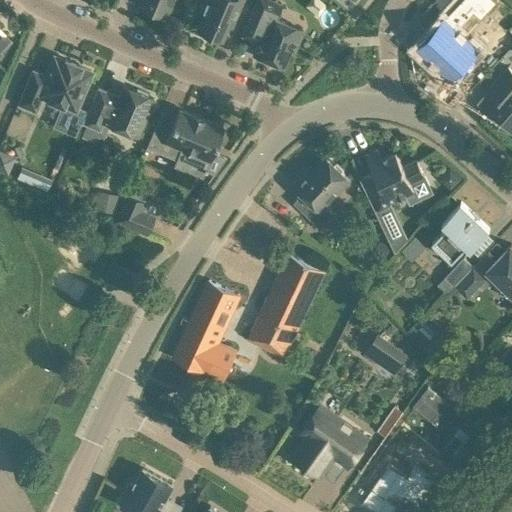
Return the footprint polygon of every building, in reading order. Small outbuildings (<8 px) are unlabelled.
[(135,0),(135,1),(165,14),(171,0),(135,0)] [(196,28),(221,38),(232,13),(235,14),(241,0),(204,0),(199,11),(203,13),(196,28)] [(253,52),(282,65),(289,49),(293,51),(302,28),(275,17),(281,4),(272,0),(256,0),(242,34),(257,41),(253,52)] [(459,0),(417,46),(450,77),(462,64),(466,68),(482,50),(458,28),(474,10),(481,17),(496,0),(459,0)] [(0,53),(1,52),(0,51),(0,47),(9,38),(0,29),(0,53)] [(467,68),(478,79),(498,60),(487,49),(467,68)] [(18,103),(36,111),(43,95),(75,108),(91,70),(80,65),(65,58),(64,59),(53,54),(44,74),(32,69),(24,87),(18,103)] [(498,99),(488,111),(509,129),(511,126),(511,68),(509,65),(488,90),(498,99)] [(107,122),(138,135),(149,110),(145,108),(150,95),(132,87),(130,93),(121,90),(119,95),(98,86),(82,123),(100,130),(104,120),(108,122),(107,122)] [(153,129),(146,146),(177,159),(174,164),(202,176),(209,158),(223,126),(203,118),(203,117),(192,112),(191,113),(179,108),(167,135),(153,129)] [(373,169),(360,176),(375,208),(390,201),(390,200),(406,192),(410,202),(433,191),(417,158),(403,165),(396,151),(382,157),(378,148),(377,149),(378,151),(367,156),(373,169)] [(0,170),(8,173),(15,156),(0,150),(0,170)] [(303,191),(294,201),(321,227),(335,213),(325,203),(350,178),(327,155),(314,168),(312,165),(294,183),(303,191)] [(93,209),(113,214),(118,195),(96,190),(93,209)] [(140,209),(143,200),(127,193),(116,219),(147,232),(154,215),(140,209)] [(433,239),(453,258),(467,243),(472,247),(490,228),(462,200),(443,220),(447,224),(433,239)] [(511,242),(498,257),(487,268),(511,292),(511,242)] [(248,337),(284,354),(324,268),(289,251),(248,337)] [(473,264),(464,256),(437,285),(446,294),(455,284),(473,264)] [(485,276),(473,264),(455,284),(467,296),(485,276)] [(174,355),(224,378),(236,351),(218,342),(240,293),(209,278),(174,355)] [(380,335),(367,353),(395,372),(407,354),(380,335)] [(363,400),(392,420),(413,391),(384,370),(363,400)] [(307,434),(293,454),(321,473),(335,453),(349,464),(369,436),(342,418),(338,424),(316,408),(301,430),(307,434)] [(463,458),(469,463),(476,456),(470,450),(463,458)] [(360,497),(357,501),(372,511),(393,511),(406,494),(425,507),(445,479),(417,460),(409,471),(389,456),(368,484),(367,483),(358,495),(360,497)] [(157,511),(174,483),(144,466),(135,482),(131,480),(120,499),(138,509),(136,511),(157,511)]
